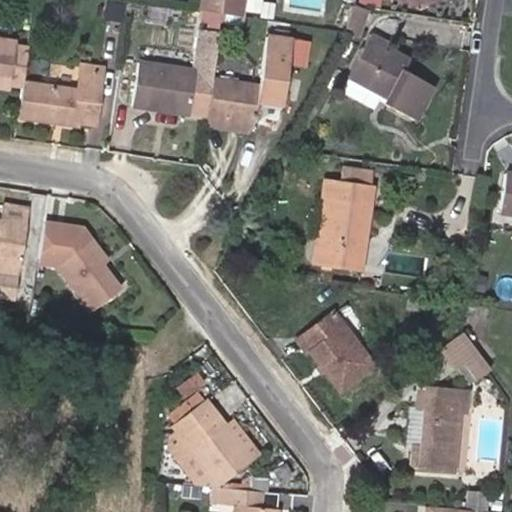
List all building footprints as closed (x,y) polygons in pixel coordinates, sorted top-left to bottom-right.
[(124,63),(129,2),(106,0),(101,61),(124,63)] [(198,0),(197,9),(205,10),(206,0),(198,0)] [(220,12),(221,0),(206,0),(205,10),(220,12)] [(223,13),(241,15),(243,0),(221,0),(220,12),(223,13)] [(375,0),(356,0),(355,7),(368,8),(393,12),(394,3),(375,0)] [(355,7),(346,31),(358,36),(368,8),(355,7)] [(258,98),(283,101),(288,59),(301,61),(303,38),(267,33),(260,86),(258,98)] [(371,35),(347,77),(386,99),(384,103),(413,119),(433,86),(403,69),(410,57),(371,35)] [(0,82),(22,86),(23,82),(28,49),(14,47),(15,41),(0,38),(0,82)] [(101,64),(78,60),(76,70),(100,74),(101,64)] [(214,72),(138,62),(132,104),(208,114),(213,80),(214,72)] [(22,86),(18,115),(79,124),(80,117),(93,119),(100,74),(76,70),(74,89),(23,82),(22,86)] [(258,98),(260,86),(213,80),(208,114),(248,120),(254,121),(258,98)] [(206,123),(247,129),(248,120),(208,114),(206,123)] [(371,187),(374,170),(343,166),(340,182),(371,187)] [(511,172),(506,172),(500,210),(511,211),(511,172)] [(324,180),(313,260),(352,266),(357,236),(364,237),(371,187),(340,182),(324,180)] [(28,217),(0,213),(0,220),(27,225),(28,217)] [(0,272),(19,275),(27,225),(0,220),(0,272)] [(45,221),(39,260),(58,263),(89,239),(93,240),(83,226),(45,221)] [(352,266),(360,267),(364,237),(357,236),(352,266)] [(89,239),(58,263),(92,308),(120,286),(102,264),(108,260),(93,240),(89,239)] [(467,330),(480,333),(483,311),(470,309),(467,330)] [(339,387),(371,362),(333,313),(301,338),(339,387)] [(454,367),(464,360),(476,376),(490,366),(463,330),(440,347),(454,367)] [(416,405),(426,406),(421,445),(415,444),(413,466),(452,470),(459,408),(466,409),(468,390),(418,385),(416,405)] [(252,459),(224,424),(205,399),(172,423),(219,484),(252,459)] [(252,459),(259,454),(232,419),(224,424),(252,459)] [(277,511),(278,509),(264,507),(251,506),(253,489),(214,485),(213,502),(236,505),(235,511),(277,511)] [(264,507),(266,490),(253,489),(251,506),(264,507)] [(467,509),(488,509),(488,491),(467,491),(467,509)]
